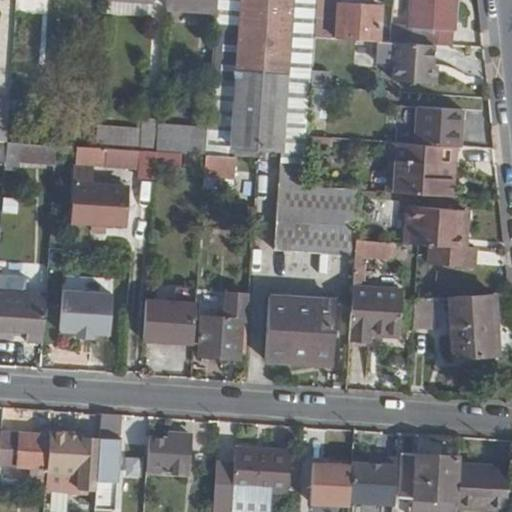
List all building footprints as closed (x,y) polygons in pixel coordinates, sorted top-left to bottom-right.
[(226,18),(227,0),(177,0),(176,15),(226,18)] [(325,44),(327,0),(227,0),(226,18),(218,135),(217,160),(290,165),(316,167),(322,91),(323,78),(325,44)] [(339,45),(342,0),(327,0),(325,44),(339,45)] [(464,53),(467,0),(426,0),(424,35),(402,34),(401,49),(404,49),(447,52),(464,53)] [(388,48),(391,10),(350,7),(346,45),(388,48)] [(446,72),(447,52),(404,49),(401,88),(440,90),(441,72),(446,72)] [(341,92),(342,80),(323,78),(322,91),(341,92)] [(469,152),(470,111),(427,109),(425,150),(464,152),(469,152)] [(0,145),(16,147),(19,113),(0,111),(0,145)] [(168,131),(169,126),(154,126),(152,156),(167,157),(168,131)] [(217,160),(218,135),(168,131),(167,157),(217,160)] [(462,185),(464,152),(425,150),(399,148),(397,181),(406,181),(405,198),(455,201),(456,185),(462,185)] [(165,182),(167,157),(152,156),(116,153),(116,170),(148,171),(148,181),(165,182)] [(313,259),(318,193),(315,192),(316,167),(290,165),(283,256),(313,259)] [(136,233),(138,193),(101,192),(102,176),(85,175),(81,231),(136,233)] [(367,246),(370,196),(318,193),(313,259),(366,263),(366,261),(367,246)] [(488,275),(490,253),(477,252),(479,216),(424,212),(421,249),(429,250),(429,251),(443,252),(442,271),(488,275)] [(398,264),(400,248),(367,246),(366,261),(398,264)] [(0,291),(5,292),(8,248),(0,247),(0,291)] [(410,342),(413,300),(364,296),(360,349),(384,351),(384,340),(410,342)] [(52,350),(55,302),(5,298),(2,337),(36,340),(36,348),(52,350)] [(135,342),(138,302),(86,299),(83,339),(135,342)] [(248,363),(250,325),(253,325),(255,300),(233,299),(231,324),(210,322),(207,359),(248,363)] [(509,345),(505,302),(460,305),(464,364),(503,362),(503,345),(509,345)] [(439,334),(440,304),(425,305),(423,333),(439,334)] [(203,352),(206,309),(156,306),(153,349),(203,352)] [(305,373),(309,314),(277,312),(272,374),(289,372),(289,375),(305,373)] [(340,379),(344,316),(309,314),(305,373),(305,376),(322,374),(322,378),(340,379)] [(122,511),(130,422),(109,421),(108,445),(105,495),(104,511),(122,511)] [(105,495),(108,445),(91,444),(91,442),(58,440),(57,444),(55,478),(54,495),(86,497),(88,495),(105,495)] [(197,482),(199,442),(177,440),(177,445),(158,444),(155,479),(197,482)] [(55,478),(57,444),(8,441),(6,475),(55,478)] [(298,499),(302,459),(244,455),(244,471),(225,471),(222,511),(280,511),(281,499),(298,499)] [(468,472),(469,465),(414,461),(411,503),(466,507),(468,472)] [(382,511),(403,511),(406,466),(390,466),(389,471),(361,470),(361,474),(358,511),(382,511)] [(358,511),(361,474),(323,471),(322,509),(358,511)] [(511,511),(511,474),(468,472),(466,507),(465,511),(511,511)]
